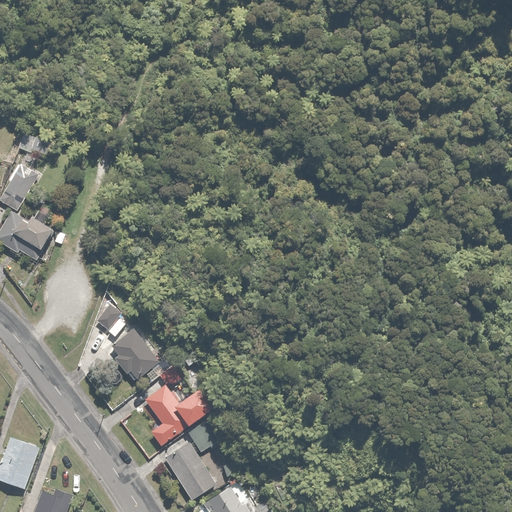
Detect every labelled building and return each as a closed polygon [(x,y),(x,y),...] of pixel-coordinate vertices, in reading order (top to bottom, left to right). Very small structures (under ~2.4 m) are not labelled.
[(28,123),(27,126),(19,149),(46,158),(55,132),(28,123)] [(25,161),(0,199),(17,211),(42,172),(25,161)] [(34,224),(13,212),(0,234),(0,243),(18,254),(20,250),(37,260),(57,224),(40,214),(34,224)] [(123,313),(110,304),(97,322),(110,331),(123,313)] [(142,320),(112,345),(120,355),(116,358),(129,373),(133,370),(141,379),(170,355),(142,320)] [(189,429),(210,415),(216,411),(201,388),(183,401),(171,384),(178,379),(169,367),(159,374),(167,386),(147,399),(164,424),(153,432),(163,447),(189,429)] [(210,415),(189,429),(203,450),(224,436),(210,415)] [(41,449),(11,439),(0,472),(0,480),(27,490),(41,449)] [(220,481),(192,441),(167,459),(195,499),(220,481)] [(253,511),(234,483),(203,504),(208,511),(253,511)] [(34,511),(67,511),(74,490),(56,484),(53,494),(42,490),(34,511)]
